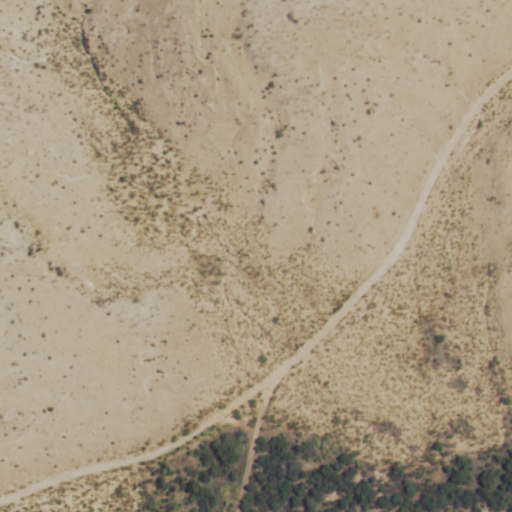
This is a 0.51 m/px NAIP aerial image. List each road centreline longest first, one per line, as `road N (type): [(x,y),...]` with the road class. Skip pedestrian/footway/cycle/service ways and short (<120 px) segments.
road 1 (residential): [(0,504),(143,461),(204,429),(302,357),(404,240),(459,127),(511,71)]
road 2 (residential): [(257,392),(286,467),(285,511)]
